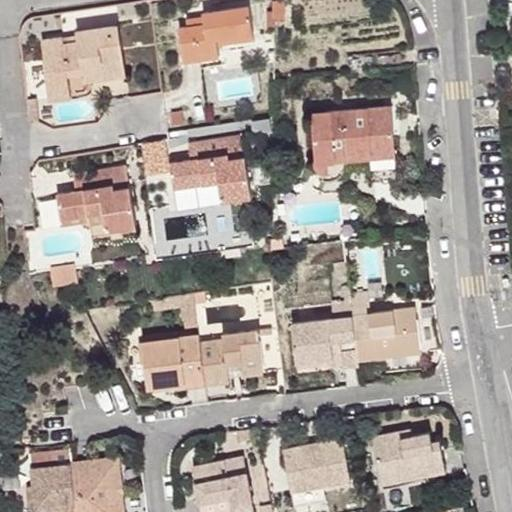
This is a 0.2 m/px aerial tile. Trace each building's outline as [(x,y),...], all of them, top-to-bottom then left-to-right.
[(273,0),(274,19),(285,19),(284,0),(273,0)] [(179,27),(184,61),(220,55),(218,44),(217,36),(252,31),(254,31),(250,5),(203,12),(204,16),(205,23),(190,26),(179,27)] [(189,19),(190,26),(205,23),(204,16),(189,19)] [(76,30),(77,35),(78,41),(65,43),(64,37),(42,40),(51,100),(72,97),(71,93),(86,91),(85,82),(126,76),(119,24),(76,30)] [(218,44),(253,39),(252,31),(217,36),(218,44)] [(78,41),(77,35),(64,37),(65,43),(78,41)] [(36,98),(27,99),(28,119),(39,123),(36,98)] [(387,106),(312,112),(316,162),(317,166),(319,169),(321,171),(325,172),(329,172),(333,170),(337,165),(338,160),(396,155),(394,130),(389,131),(387,106)] [(173,114),(173,125),(184,124),(183,112),(173,114)] [(170,163),(173,188),(181,186),(218,180),(220,193),(222,200),(252,196),(243,135),(188,143),(191,160),(170,163)] [(337,165),(333,170),(397,165),(396,155),(338,160),(337,165)] [(127,165),(74,174),(76,191),(58,193),(61,216),(104,210),(106,222),(107,229),(137,225),(127,165)] [(218,180),(181,186),(182,195),(204,191),(205,195),(220,193),(218,180)] [(104,210),(61,216),(62,225),(89,221),(90,224),(106,222),(104,210)] [(272,239),(271,250),(285,248),(283,238),(272,239)] [(416,252),(418,267),(432,266),(430,250),(416,252)] [(348,275),(346,262),(335,263),(336,276),(348,275)] [(76,267),(52,270),(53,284),(78,281),(76,267)] [(349,285),(353,315),(367,314),(366,300),(356,301),(353,276),(348,277),(349,285)] [(332,303),(334,318),(353,315),(349,285),(344,285),(346,302),(332,303)] [(205,293),(195,294),(196,304),(206,303),(205,293)] [(189,296),(162,299),(163,307),(190,304),(189,296)] [(162,299),(153,300),(154,308),(163,307),(162,299)] [(353,315),(358,359),(421,351),(416,308),(404,309),(391,311),(367,314),(353,315)] [(292,323),(296,361),(325,358),(326,364),(344,362),(344,367),(359,365),(358,359),(353,315),(334,318),(292,323)] [(205,379),(206,384),(230,381),(230,376),(228,365),(242,363),(243,374),(264,372),(260,335),(259,330),(259,328),(223,333),(223,338),(200,341),(200,343),(205,379)] [(200,343),(200,341),(199,334),(143,341),(145,362),(153,361),(155,377),(186,374),(187,381),(205,379),(200,343)] [(326,364),(325,358),(296,361),(297,368),(326,364)] [(153,361),(145,362),(148,386),(187,381),(186,374),(155,377),(153,361)] [(243,374),(242,363),(228,365),(230,376),(243,374)] [(413,434),(412,428),(398,431),(399,437),(413,434)] [(373,436),(381,483),(446,470),(441,440),(433,441),(431,431),(413,434),(399,437),(398,431),(373,436)] [(284,448),(291,491),(324,484),(352,479),(343,437),(284,448)] [(247,469),(244,455),(226,459),(229,473),(247,469)] [(77,510),(77,511),(124,511),(122,493),(124,493),(123,479),(120,479),(118,456),(71,462),(77,510)] [(194,466),(202,511),(227,511),(254,507),(247,469),(229,473),(226,459),(194,466)] [(59,505),(60,511),(77,510),(71,462),(32,467),(34,484),(36,508),(59,505)] [(27,485),(30,511),(57,511),(60,511),(59,505),(36,508),(34,484),(27,485)] [(327,500),(324,484),(291,491),(294,506),(327,500)] [(273,511),(272,503),(262,504),(262,511),(273,511)]
